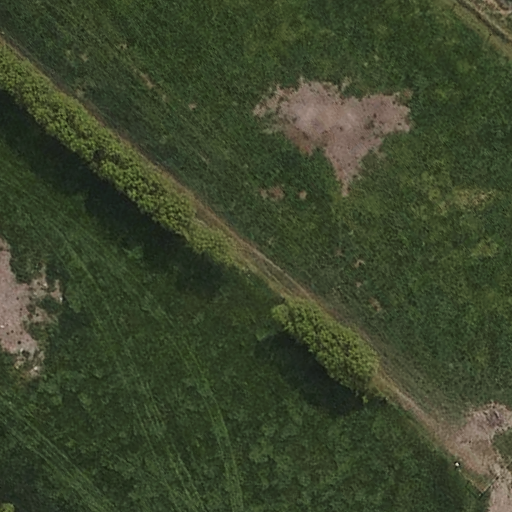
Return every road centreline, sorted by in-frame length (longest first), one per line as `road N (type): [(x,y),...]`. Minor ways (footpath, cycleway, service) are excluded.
road 1 (unclassified): [(88,0),(271,124),(478,219)]
road 2 (unclassified): [(511,203),(438,119),(305,0)]
